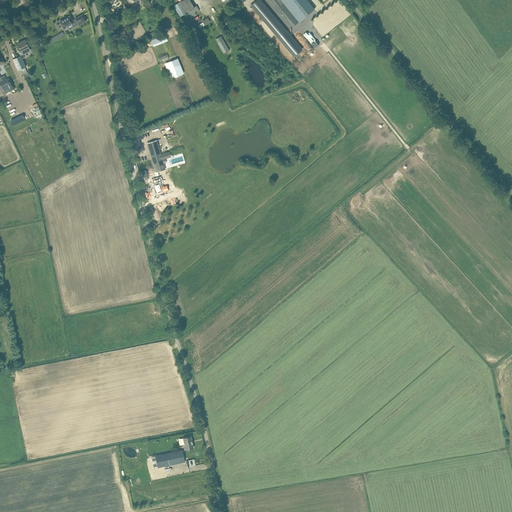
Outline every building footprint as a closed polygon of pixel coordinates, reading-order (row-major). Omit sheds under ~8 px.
[(145,0),(139,0),(140,0),(142,5),(143,4),(146,9),(150,7),(145,0)] [(179,0),(181,1),(173,6),(180,16),(187,12),(190,16),(199,10),(197,6),(194,8),(189,0),(179,0)] [(257,0),(256,0),(251,5),(279,38),(285,33),(257,0)] [(280,0),(299,22),(315,9),(307,0),(280,0)] [(110,14),(112,19),(122,14),(120,9),(110,14)] [(78,25),(86,20),(83,14),(75,18),(75,19),(72,20),(70,16),(59,21),(64,29),(72,24),(74,27),(78,25)] [(195,23),(201,20),(198,15),(192,18),(195,23)] [(221,36),(216,39),(224,53),(229,50),(221,36)] [(21,42),(17,43),(20,48),(20,50),(21,50),(23,54),(30,50),(28,46),(27,44),(25,40),(24,40),(24,39),(20,41),(21,42)] [(20,55),(17,57),(22,68),(25,67),(22,58),(20,55)] [(18,70),(22,68),(17,57),(13,59),(18,70)] [(177,59),(165,64),(172,79),(183,74),(177,59)] [(9,78),(0,82),(0,87),(3,94),(6,93),(6,92),(9,91),(10,91),(14,89),(9,78)] [(12,126),(25,120),(23,115),(10,121),(12,126)] [(145,138),(144,134),(131,138),(134,150),(142,147),(140,140),(145,138)] [(152,141),(147,143),(156,172),(158,171),(161,171),(162,170),(165,169),(162,159),(171,156),(169,151),(160,153),(160,152),(159,147),(156,140),(152,141)] [(154,184),(153,184),(153,185),(154,188),(155,193),(158,192),(160,191),(160,192),(168,190),(167,185),(166,186),(163,187),(162,187),(160,183),(161,182),(160,179),(160,178),(159,177),(158,172),(158,171),(156,172),(154,172),(154,173),(156,178),(156,179),(153,180),(154,184)] [(185,449),(193,448),(191,436),(183,438),(185,445),(184,445),(185,449)] [(155,456),(158,467),(185,461),(182,450),(155,456)]
